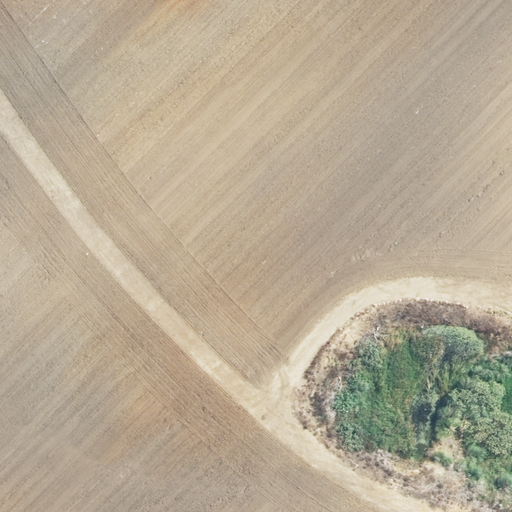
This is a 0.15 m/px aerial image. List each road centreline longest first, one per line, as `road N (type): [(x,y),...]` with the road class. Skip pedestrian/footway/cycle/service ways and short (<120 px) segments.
road 1 (track): [(0,96),(222,375),(361,511)]
road 2 (track): [(261,413),(315,343),(363,316),(511,279)]
